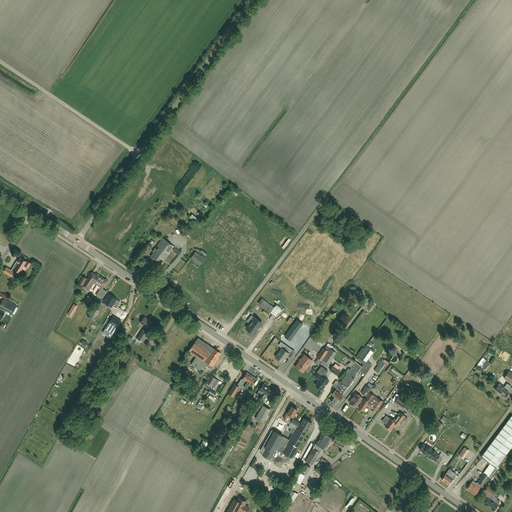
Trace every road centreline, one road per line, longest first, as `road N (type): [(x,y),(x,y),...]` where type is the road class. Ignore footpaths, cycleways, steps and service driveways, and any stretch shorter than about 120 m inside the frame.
road 1 (tertiary): [(445,495),(77,241)]
road 2 (unclassified): [(254,0),(77,241)]
road 3 (unknown): [(139,155),(0,61)]
